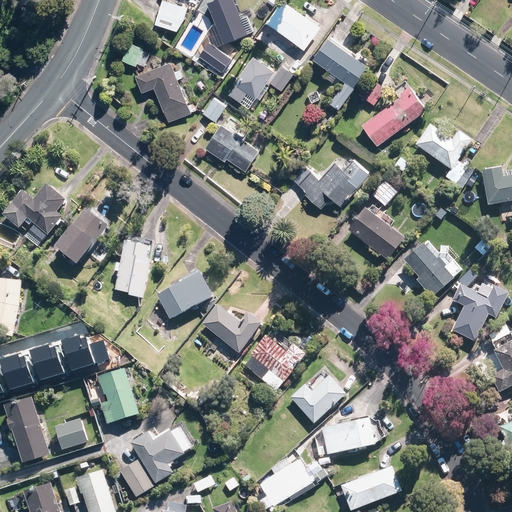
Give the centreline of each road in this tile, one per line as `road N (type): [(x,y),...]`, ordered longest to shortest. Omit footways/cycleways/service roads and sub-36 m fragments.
road 1 (residential): [(55,86),(388,355),(427,399),(477,511)]
road 2 (secondary): [(389,0),(511,83)]
